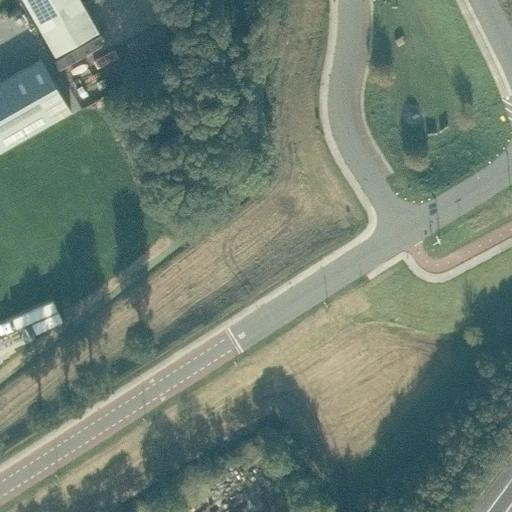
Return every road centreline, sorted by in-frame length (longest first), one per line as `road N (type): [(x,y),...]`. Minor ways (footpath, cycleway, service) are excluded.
road 1 (tertiary): [(0,490),(405,232)]
road 2 (tertiary): [(405,232),(340,118),(352,0)]
road 3 (unclassified): [(405,232),(511,163)]
